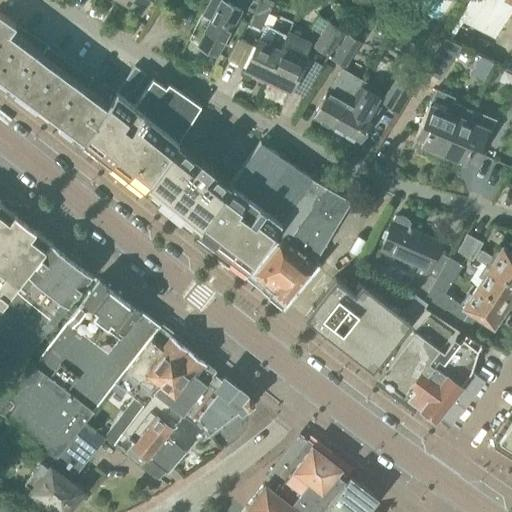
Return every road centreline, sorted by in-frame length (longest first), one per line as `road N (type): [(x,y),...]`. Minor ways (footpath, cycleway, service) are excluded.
road 1 (residential): [(511,218),(421,194),(278,133),(52,0)]
road 2 (secondary): [(314,387),(0,136)]
road 3 (residential): [(314,387),(276,432),(152,511)]
road 4 (secondary): [(444,489),(314,387)]
road 5 (residential): [(444,489),(466,436),(511,365)]
